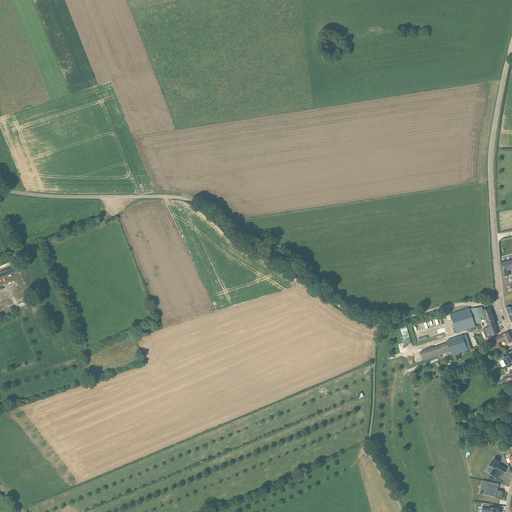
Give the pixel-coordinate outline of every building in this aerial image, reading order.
[(511,272),(511,261),(500,264),(501,271),(507,271),(511,270),(511,271),(511,272)] [(482,307),(477,308),(480,319),(486,317),(489,327),(494,324),(489,309),(483,311),(482,307)] [(475,327),(474,324),(470,309),(469,308),(450,315),(456,333),(475,327)] [(470,309),(474,324),(481,322),(480,319),(477,308),(470,309)] [(488,338),(488,337),(498,334),(494,324),(489,327),(488,327),(489,328),(483,330),(485,335),(487,334),(488,338)] [(511,342),(508,333),(495,338),(498,344),(506,340),(508,344),(511,342)] [(454,339),(458,354),(468,350),(463,336),(454,339)] [(423,361),(450,352),(452,357),(459,354),(458,354),(454,339),(446,341),(447,343),(420,352),(423,361)] [(508,361),(509,365),(511,363),(511,355),(503,360),(504,363),(508,361)] [(445,371),(440,373),(441,376),(455,370),(453,365),(444,369),(445,371)] [(501,462),(496,458),(491,467),(495,469),(491,475),(499,480),(503,475),(504,475),(506,473),(505,472),(507,470),(499,465),(501,462)] [(486,485),(482,495),(500,501),(503,494),(496,491),(499,485),(491,481),(488,486),(486,485)]
